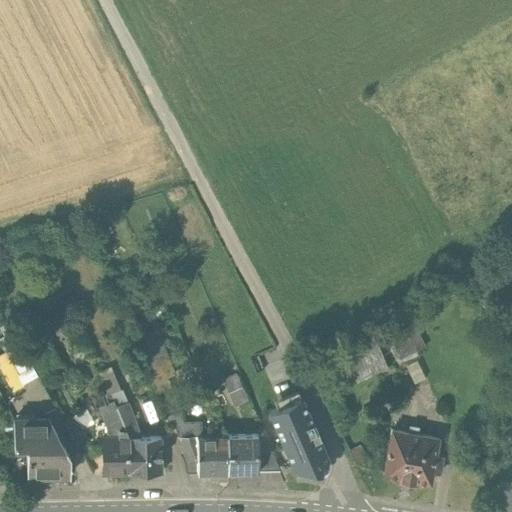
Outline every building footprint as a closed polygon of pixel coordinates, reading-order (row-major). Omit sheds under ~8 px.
[(400,314),(382,322),(401,365),(420,356),(400,314)] [(374,339),(329,358),(340,387),(386,368),(374,339)] [(0,360),(15,389),(42,374),(30,352),(21,357),(14,345),(0,353),(0,360)] [(227,376),(236,404),(250,400),(241,372),(227,376)] [(301,399),(269,412),(294,471),(321,473),(322,463),(327,460),(305,405),(301,399)] [(129,473),(128,437),(116,407),(113,400),(99,406),(107,428),(107,438),(102,438),(103,474),(129,473)] [(116,407),(128,437),(141,437),(128,402),(116,407)] [(63,422),(77,444),(87,438),(74,416),(63,422)] [(69,474),(69,455),(48,419),(13,420),(13,446),(26,446),(26,474),(69,474)] [(391,430),(384,475),(430,483),(432,472),(439,473),(442,456),(435,454),(438,438),(391,430)] [(227,471),(257,470),(257,434),(226,435),(227,471)] [(278,470),(263,434),(257,434),(257,470),(278,470)] [(178,435),(189,459),(197,459),(197,435),(178,435)] [(197,471),(227,471),(226,435),(197,435),(197,459),(197,471)] [(141,437),(128,437),(129,473),(161,473),(160,437),(141,437)]
